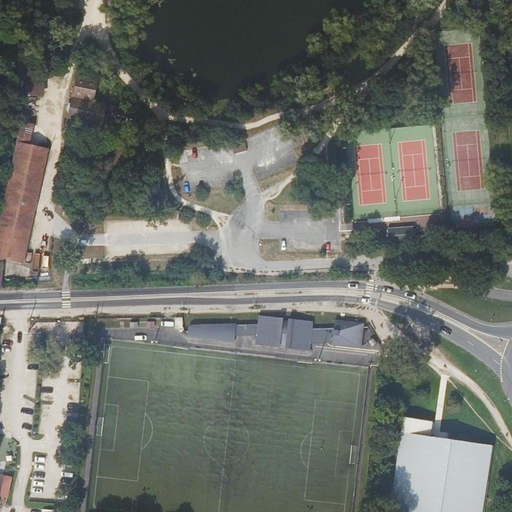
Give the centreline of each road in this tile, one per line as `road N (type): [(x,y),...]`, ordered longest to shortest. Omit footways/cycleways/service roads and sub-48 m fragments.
road 1 (secondary): [(0,311),(372,303),(456,333),(508,373)]
road 2 (secondary): [(511,333),(362,286),(0,294)]
